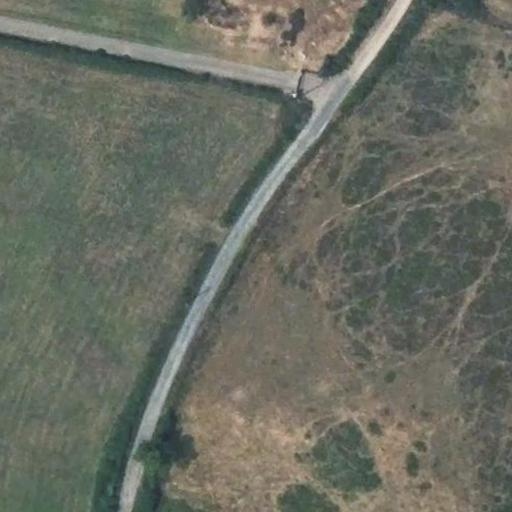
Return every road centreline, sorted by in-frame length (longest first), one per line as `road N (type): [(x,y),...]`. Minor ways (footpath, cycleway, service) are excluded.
road 1 (unclassified): [(128,511),(168,376),(234,237),(342,87)]
road 2 (unknown): [(342,87),(0,31)]
